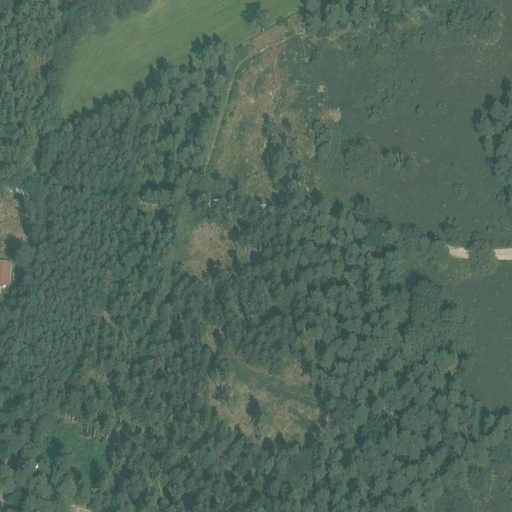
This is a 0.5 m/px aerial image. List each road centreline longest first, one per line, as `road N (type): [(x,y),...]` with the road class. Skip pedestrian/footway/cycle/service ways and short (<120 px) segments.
road 1 (track): [(0,187),(196,205),(511,255)]
road 2 (track): [(196,205),(243,50),(329,0)]
